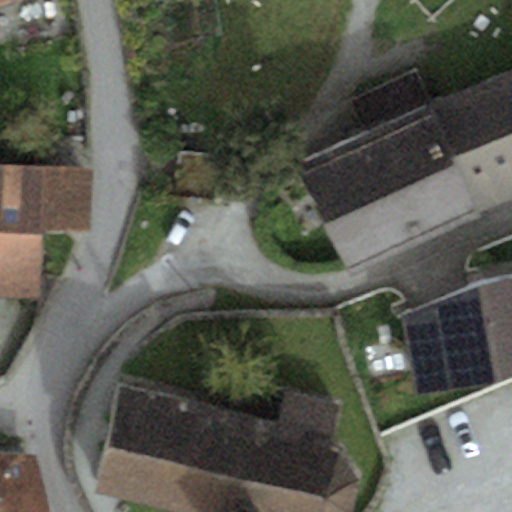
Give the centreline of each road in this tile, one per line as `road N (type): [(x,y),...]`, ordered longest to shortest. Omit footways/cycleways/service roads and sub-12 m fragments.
road 1 (residential): [(511,225),(346,292),(184,274),(138,290),(52,364)]
road 2 (residential): [(95,0),(112,185),(92,271),(52,364)]
road 3 (residential): [(52,364),(40,425),(66,511)]
